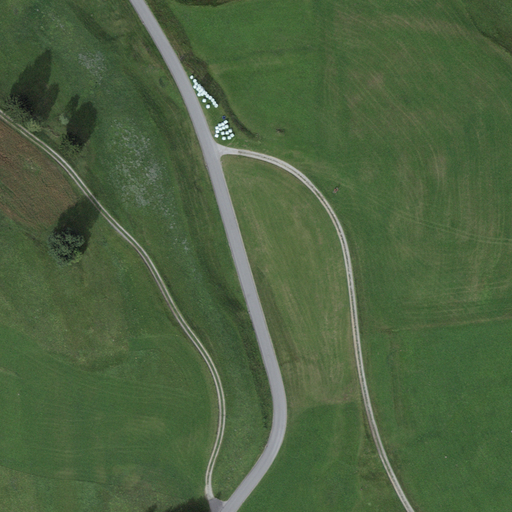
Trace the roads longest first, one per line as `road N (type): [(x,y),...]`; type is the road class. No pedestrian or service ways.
road 1 (unclassified): [(137,0),(164,41),(209,153),(276,385),(276,438),(227,511)]
road 2 (track): [(221,511),(207,474),(223,420),(217,377),(141,250),(63,161),(0,113)]
road 3 (track): [(414,511),(391,479),(365,398),(345,248),(328,206),(278,163),(238,151),(209,153)]
